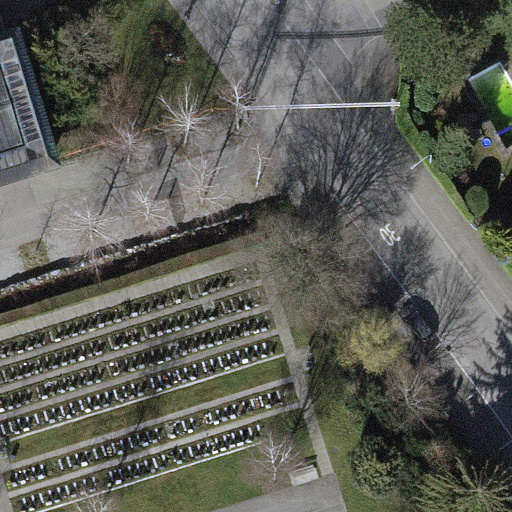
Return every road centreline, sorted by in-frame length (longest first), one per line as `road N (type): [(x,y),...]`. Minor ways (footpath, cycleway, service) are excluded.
road 1 (residential): [(271,61),(511,389)]
road 2 (residential): [(389,0),(271,61)]
